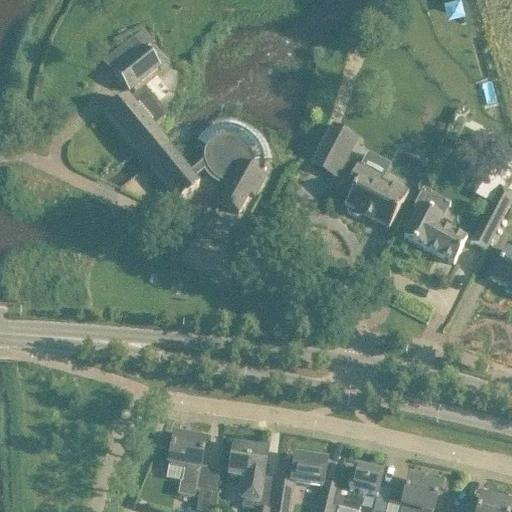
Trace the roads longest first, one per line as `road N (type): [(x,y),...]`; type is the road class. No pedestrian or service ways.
road 1 (residential): [(91,511),(141,392),(511,464)]
road 2 (tertiary): [(356,360),(156,335),(84,339)]
road 3 (tertiary): [(84,339),(349,391)]
road 4 (residential): [(360,336),(363,326),(351,314),(186,233)]
road 5 (tertiary): [(349,391),(511,429)]
road 6 (tertiary): [(511,397),(356,360)]
